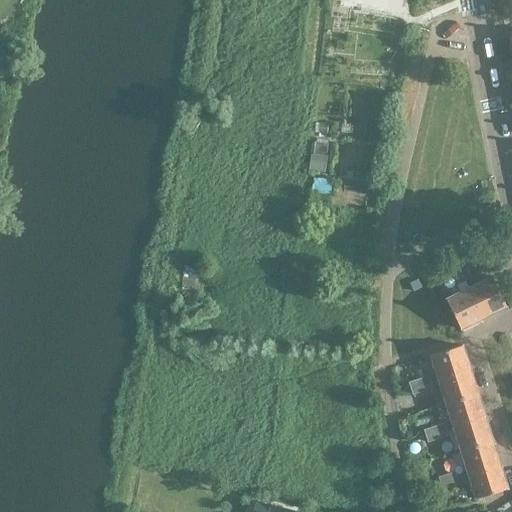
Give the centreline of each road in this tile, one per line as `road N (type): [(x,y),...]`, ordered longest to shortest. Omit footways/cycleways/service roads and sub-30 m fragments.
road 1 (residential): [(511,210),(470,0)]
road 2 (residential): [(511,463),(472,335),(511,320)]
